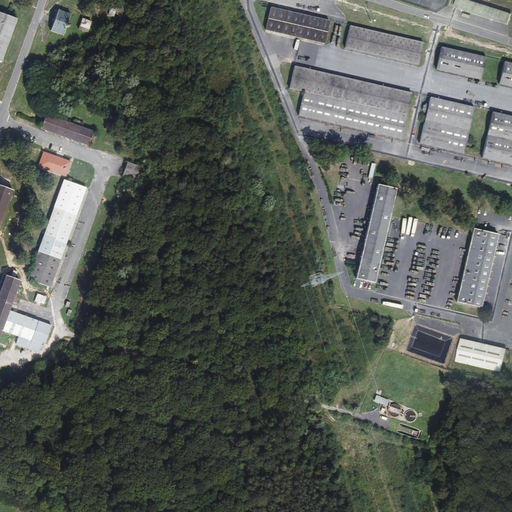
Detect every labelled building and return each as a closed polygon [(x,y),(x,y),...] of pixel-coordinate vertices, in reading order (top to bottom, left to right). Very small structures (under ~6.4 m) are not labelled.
[(511,13),(468,0),(456,0),(454,8),(508,24),(511,13)] [(329,20),(270,7),(265,31),(324,44),(329,20)] [(58,10),(50,32),(63,37),(70,14),(58,10)] [(0,13),(0,63),(0,64),(16,19),(0,13)] [(92,22),(82,19),(78,30),(88,34),(92,22)] [(424,42),(350,26),(345,48),(419,64),(424,42)] [(486,58),(441,48),(436,72),(481,82),(486,58)] [(511,63),(504,62),(499,86),(511,88),(511,63)] [(406,116),(412,92),(295,66),(289,91),(304,94),(406,116)] [(406,116),(304,94),(299,119),(401,141),(406,116)] [(430,97),(425,121),(470,130),(471,131),(476,107),(430,97)] [(511,141),(511,117),(493,113),(488,136),(511,141)] [(45,115),(40,130),(90,146),(94,131),(45,115)] [(420,146),(465,155),(470,130),(425,121),(420,146)] [(511,141),(488,136),(483,159),(511,165),(511,141)] [(71,162),(42,153),(37,169),(66,178),(71,162)] [(141,168),(127,162),(121,177),(135,182),(141,168)] [(86,189),(63,181),(27,283),(50,291),(86,189)] [(396,190),(378,186),(357,282),(375,286),(396,190)] [(0,227),(13,192),(0,187),(0,227)] [(499,235),(474,229),(458,303),(483,309),(499,235)] [(19,281),(5,277),(0,291),(0,334),(1,333),(8,312),(19,281)] [(38,322),(8,312),(1,333),(18,339),(16,345),(38,353),(41,345),(44,346),(51,326),(38,322)] [(501,375),(506,350),(462,340),(457,365),(501,375)] [(389,400),(376,396),(374,401),(387,406),(389,400)] [(399,416),(401,413),(401,410),(400,407),(398,405),(395,404),(392,404),(390,406),(388,408),(388,411),(388,414),(391,416),(393,418),(396,417),(399,416)] [(415,421),(416,418),(417,416),(416,413),(414,411),(411,410),(409,410),(406,412),(405,414),(404,417),(405,419),(407,421),(410,422),(412,422),(415,421)]
